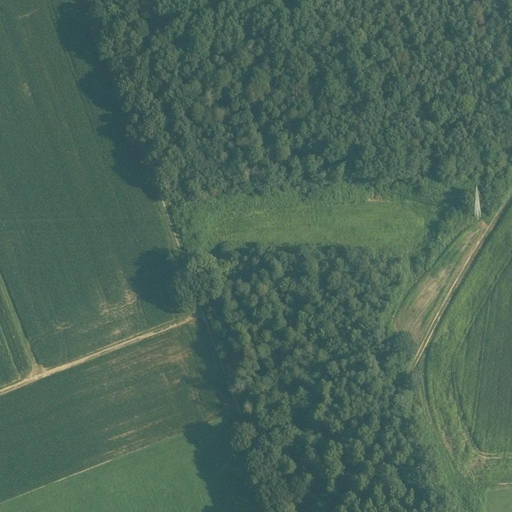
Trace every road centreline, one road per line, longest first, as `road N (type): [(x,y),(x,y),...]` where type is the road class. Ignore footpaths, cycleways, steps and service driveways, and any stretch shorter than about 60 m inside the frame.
road 1 (track): [(90,0),(271,511)]
road 2 (track): [(0,287),(35,379),(199,318)]
road 3 (track): [(511,202),(416,358)]
road 4 (track): [(416,358),(325,511)]
road 5 (track): [(416,358),(436,443),(464,489)]
